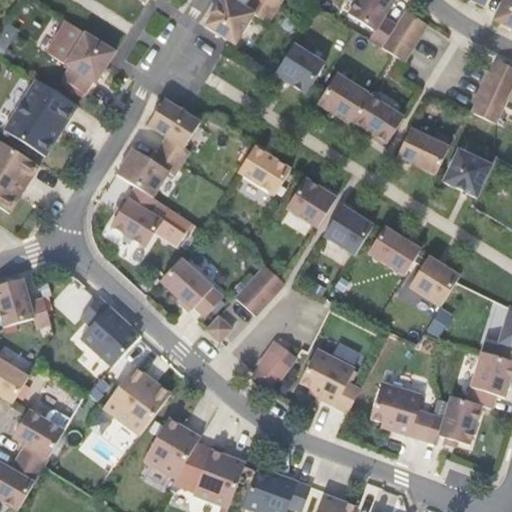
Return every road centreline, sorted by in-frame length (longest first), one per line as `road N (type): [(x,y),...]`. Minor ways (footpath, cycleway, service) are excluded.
road 1 (residential): [(62,234),(107,286),(282,434),(476,511)]
road 2 (residential): [(199,0),(62,234)]
